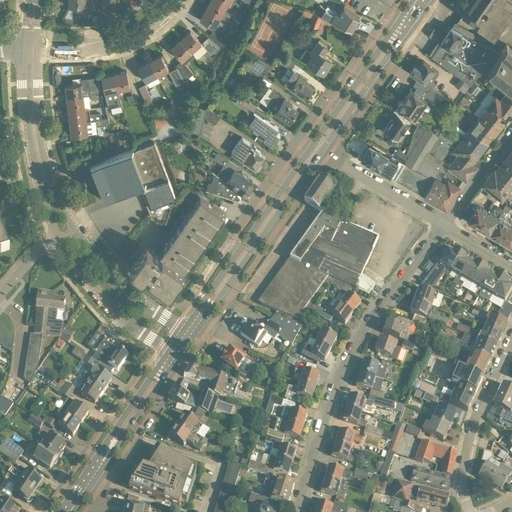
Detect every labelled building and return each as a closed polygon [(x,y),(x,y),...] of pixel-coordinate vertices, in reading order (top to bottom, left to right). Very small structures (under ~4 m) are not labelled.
[(91,0),(68,0),(69,7),(85,8),(91,8),(91,0)] [(102,0),(102,9),(114,9),(114,0),(102,0)] [(220,17),(225,20),(230,13),(224,10),(227,6),(216,0),(211,0),(206,9),(220,17)] [(511,49),(506,44),(499,53),(487,71),(510,88),(511,89),(511,0),(471,0),(463,13),(491,35),(511,4),(511,49)] [(332,9),(332,10),(327,6),(325,9),(319,5),(313,14),(321,17),(322,17),(352,28),(355,24),(356,25),(360,20),(358,19),(359,18),(344,7),(339,15),(335,12),(336,11),(332,9)] [(200,20),(214,28),(220,17),(206,9),(200,20)] [(321,17),(313,14),(303,10),(302,15),(311,19),(309,25),(317,28),(321,17)] [(488,47),(461,33),(451,27),(444,37),(441,35),(438,40),(441,42),(431,57),(439,62),(460,78),(471,85),(481,71),(486,74),(487,71),(499,53),(488,47)] [(181,40),(191,51),(201,44),(190,31),(181,40)] [(219,45),(223,41),(213,32),(209,37),(219,45)] [(193,73),(192,71),(185,64),(194,56),(195,57),(196,57),(192,52),(191,51),(181,40),(171,49),(181,60),(175,66),(176,68),(177,68),(184,81),(193,73)] [(332,60),(322,54),(327,48),(319,42),(311,52),(307,49),(301,58),(323,73),(332,60)] [(274,58),(279,62),(289,69),(292,71),(284,83),(306,98),(313,88),(303,81),(305,78),(293,70),(291,69),(295,64),(277,52),(274,58)] [(149,62),(157,76),(168,70),(161,56),(149,62)] [(255,61),(246,72),(257,80),(261,74),(263,76),(271,65),(258,58),(256,61),(255,61)] [(434,78),(438,72),(423,61),(419,67),(414,64),(409,71),(418,78),(433,88),(438,80),(434,78)] [(145,82),(157,76),(149,62),(138,68),(145,82)] [(184,81),(177,68),(176,68),(169,72),(171,77),(167,79),(171,86),(175,83),(177,86),(184,81)] [(126,72),(113,75),(117,91),(130,88),(126,72)] [(118,98),(117,91),(113,75),(101,78),(108,108),(122,105),(119,98),(118,98)] [(81,84),(65,85),(67,98),(83,96),(91,96),(91,95),(98,95),(96,78),(80,80),(81,84)] [(414,118),(425,103),(434,109),(444,95),(433,88),(418,78),(414,84),(414,86),(416,88),(412,94),(408,92),(402,101),(400,101),(398,104),(398,106),(397,108),(414,118)] [(465,93),(471,85),(460,78),(455,86),(465,93)] [(233,88),(237,82),(231,79),(228,84),(233,88)] [(145,85),(139,87),(149,110),(154,108),(145,85)] [(511,89),(510,88),(500,101),(511,110),(511,89)] [(290,120),(291,121),(294,117),(293,116),(297,110),(288,105),(290,102),(273,91),(269,97),(272,99),(267,106),(289,122),(290,120)] [(465,105),(472,96),(467,92),(460,101),(465,105)] [(488,93),(481,101),(486,105),(493,97),(488,93)] [(249,123),(250,124),(249,124),(255,128),(252,132),(264,140),(272,146),(280,135),(275,132),(278,129),(266,120),(269,115),(257,106),(257,107),(240,95),(235,103),(247,112),(249,108),(253,111),(248,119),(248,121),(249,123)] [(68,111),(84,109),(83,96),(67,98),(68,111)] [(511,110),(500,101),(495,97),(494,98),(487,107),(504,121),(511,111),(511,110)] [(151,117),(156,127),(177,116),(173,107),(151,117)] [(203,117),(206,109),(199,107),(197,116),(203,117)] [(220,116),(206,107),(203,117),(214,125),(220,116)] [(496,132),(504,121),(487,107),(479,118),(496,132)] [(102,120),(101,114),(93,115),(93,114),(90,115),(89,108),(84,109),(68,111),(70,124),(91,121),(93,121),(102,120)] [(397,140),(409,122),(397,113),(384,131),(397,140)] [(455,117),(470,128),(488,142),(496,132),(479,118),(474,123),(463,114),(461,117),(457,114),(455,117)] [(71,136),(87,134),(93,133),(91,121),(70,124),(71,136)] [(407,186),(437,135),(419,123),(414,131),(407,155),(404,164),(400,161),(391,177),(407,186)] [(201,126),(194,124),(192,132),(198,134),(199,134),(201,126)] [(462,139),(480,152),(488,142),(470,128),(462,139)] [(113,133),(116,144),(127,141),(123,130),(113,133)] [(437,135),(407,186),(424,196),(434,177),(443,161),(442,160),(446,153),(450,147),(454,140),(441,131),(438,136),(437,135)] [(112,135),(106,136),(108,146),(114,145),(112,135)] [(241,138),(231,153),(255,170),(265,157),(259,153),(260,150),(254,146),(252,148),(251,147),(252,145),(241,138)] [(471,163),(480,152),(462,139),(454,149),(455,150),(458,153),(471,163)] [(134,150),(89,168),(89,169),(92,168),(104,199),(102,200),(102,201),(139,186),(151,217),(166,221),(174,194),(154,142),(134,150)] [(361,159),(374,167),(391,177),(400,161),(393,157),(392,156),(390,158),(369,146),(361,159)] [(455,150),(454,149),(450,147),(446,153),(451,157),(455,150)] [(398,150),(393,157),(400,161),(404,164),(407,155),(398,150)] [(466,180),(476,167),(471,163),(458,153),(449,166),(466,180)] [(511,174),(511,156),(509,154),(500,165),(511,174)] [(228,159),(216,175),(214,185),(211,184),(209,191),(248,204),(248,203),(238,200),(240,198),(239,196),(237,194),(239,192),(240,192),(241,192),(242,193),(246,188),(244,187),(249,180),(240,173),(242,169),(228,159)] [(511,174),(500,165),(496,171),(494,170),(491,174),(510,189),(511,190),(511,174)] [(510,189),(491,174),(482,184),(489,190),(497,196),(501,199),(502,198),(507,202),(510,198),(505,194),(510,189)] [(446,184),(434,177),(424,196),(438,204),(448,185),(446,184)] [(340,213),(345,214),(353,200),(320,178),(310,193),(330,207),(332,209),(337,212),(340,213)] [(448,185),(438,204),(446,209),(459,187),(448,180),(446,184),(448,185)] [(493,202),(497,196),(489,190),(484,195),(493,202)] [(304,201),(322,214),(328,216),(332,209),(330,207),(310,193),(304,201)] [(149,273),(147,277),(169,293),(225,215),(200,197),(191,209),(192,209),(159,256),(146,247),(130,270),(143,279),(147,272),(149,273)] [(353,200),(345,214),(350,217),(357,203),(353,200)] [(467,221),(478,228),(488,211),(476,204),(476,205),(470,202),(463,212),(470,216),(467,221)] [(488,211),(478,228),(489,234),(506,205),(505,205),(503,209),(497,206),(492,214),(488,211)] [(508,212),(511,208),(506,205),(489,234),(499,240),(509,224),(503,220),(505,217),(504,216),(506,211),(508,212)] [(353,289),(354,288),(368,295),(375,285),(362,275),(378,238),(323,214),(290,260),(293,261),(261,306),(270,310),(276,312),(274,316),(277,318),(303,325),(312,312),(316,306),(330,285),(334,280),(353,289)] [(0,221),(0,253),(9,250),(2,230),(7,228),(5,220),(0,221)] [(511,242),(511,225),(509,224),(499,240),(510,246),(511,242)] [(421,286),(431,290),(445,274),(443,273),(446,269),(450,272),(461,255),(454,251),(452,253),(448,251),(439,265),(437,264),(421,286)] [(461,255),(450,272),(457,276),(452,284),(456,286),(459,281),(461,278),(469,264),(467,262),(468,259),(461,255)] [(461,278),(472,284),(482,267),(475,263),(473,266),(469,264),(461,278)] [(477,291),(474,296),(477,298),(490,276),(488,274),(489,271),(482,267),(472,284),(476,287),(475,290),(477,291)] [(472,307),(473,307),(479,297),(489,303),(493,296),(503,279),(496,275),(494,278),(490,276),(477,298),(472,307)] [(503,279),(493,296),(504,302),(505,303),(511,290),(511,288),(509,286),(510,283),(503,279)] [(341,306),(353,314),(360,304),(349,295),(353,289),(334,280),(330,285),(340,292),(338,295),(345,300),(341,306)] [(415,302),(427,307),(430,299),(434,301),(436,295),(420,289),(417,295),(416,296),(415,299),(415,300),(415,302)] [(43,336),(60,338),(65,330),(62,329),(63,323),(56,322),(57,312),(63,312),(64,301),(55,300),(55,294),(38,293),(34,335),(43,336)] [(473,296),(468,305),(472,307),(477,298),(474,296),(473,296)] [(345,325),(353,314),(341,306),(336,302),(332,308),(329,307),(325,312),(316,306),(312,312),(328,322),(333,316),(345,325)] [(436,317),(438,311),(427,307),(415,302),(414,303),(413,304),(412,307),(412,308),(410,314),(414,316),(426,321),(428,321),(446,328),(448,322),(436,317)] [(501,307),(495,319),(507,323),(511,314),(511,306),(505,303),(504,302),(501,307)] [(479,318),(481,313),(476,311),(473,310),(471,314),(479,318)] [(488,316),(486,315),(484,320),(486,321),(486,322),(488,323),(485,329),(501,336),(502,334),(503,334),(505,330),(504,329),(507,323),(495,319),(488,316)] [(275,340),(277,336),(292,346),(303,325),(277,318),(274,316),(274,317),(271,321),(270,320),(265,328),(263,332),(249,322),(240,335),(258,347),(267,335),(275,340)] [(424,326),(426,321),(414,316),(411,324),(413,324),(413,322),(424,326)] [(382,334),(397,339),(404,321),(397,318),(395,326),(386,322),(382,334)] [(456,330),(468,335),(470,330),(458,325),(456,330)] [(313,340),(317,342),(331,350),(337,338),(315,327),(313,332),(316,334),(313,340)] [(501,337),(501,336),(485,329),(482,336),(476,334),(474,339),(478,340),(478,341),(496,348),(499,342),(500,341),(501,338),(501,337)] [(73,336),(65,330),(60,338),(68,344),(73,336)] [(447,345),(456,349),(490,361),(496,348),(478,341),(478,340),(474,339),(464,335),(461,342),(450,338),(440,334),(437,341),(447,345)] [(11,342),(1,335),(0,335),(0,345),(6,350),(11,342)] [(92,351),(103,358),(100,365),(111,373),(114,369),(117,372),(118,372),(117,371),(127,357),(128,357),(118,350),(117,351),(115,349),(114,350),(106,345),(108,341),(102,337),(92,351)] [(375,353),(390,359),(397,361),(401,350),(396,347),(397,345),(380,339),(375,353)] [(65,344),(60,340),(56,345),(61,349),(65,344)] [(324,361),(331,350),(317,342),(313,349),(306,346),(301,355),(316,364),(319,359),(324,361)] [(401,348),(424,356),(426,350),(406,343),(404,342),(401,348)] [(278,350),(283,354),(286,349),(279,344),(277,347),(278,350)] [(91,368),(95,362),(91,360),(75,349),(72,354),(83,362),(91,368)] [(456,355),(466,359),(463,366),(484,374),(490,361),(456,349),(455,352),(458,353),(456,355)] [(222,361),(222,362),(221,363),(237,374),(238,372),(242,376),(247,369),(241,364),(242,363),(253,371),(256,367),(245,359),(247,357),(240,353),(238,356),(230,350),(226,355),(224,356),(222,359),(222,360),(222,361)] [(297,366),(296,368),(294,373),(302,376),(300,384),(315,388),(319,375),(304,371),(307,363),(296,358),(295,360),(293,364),(297,366)] [(458,377),(451,374),(456,362),(451,360),(447,359),(439,378),(445,381),(458,386),(475,394),(484,374),(463,366),(458,377)] [(383,381),(385,373),(387,368),(364,361),(360,374),(382,380),(383,381)] [(227,378),(191,367),(183,377),(184,378),(185,377),(197,381),(198,378),(211,383),(208,394),(212,396),(220,398),(222,391),(234,395),(238,382),(227,378)] [(88,371),(83,378),(103,393),(108,386),(107,386),(111,380),(94,369),(91,373),(88,371)] [(23,379),(28,383),(29,383),(37,372),(25,370),(23,379)] [(379,394),(381,388),(383,381),(382,380),(360,374),(356,387),(371,391),(369,396),(381,400),(383,395),(379,394)] [(103,393),(83,378),(79,385),(82,387),(78,393),(95,404),(99,399),(103,393)] [(275,382),(269,380),(265,391),(272,393),(275,382)] [(475,394),(458,386),(445,381),(443,385),(445,386),(443,390),(443,391),(471,403),(475,394)] [(52,382),(49,387),(68,400),(72,395),(61,388),(52,382)] [(72,395),(75,390),(65,382),(61,388),(72,395)] [(192,409),(192,410),(205,414),(212,396),(208,394),(202,392),(199,401),(189,398),(184,396),(188,387),(179,384),(168,399),(184,407),(192,409)] [(246,384),(243,391),(250,394),(253,386),(246,384)] [(286,399),(296,402),(298,397),(311,401),(315,388),(300,384),(298,391),(290,388),(288,394),(286,399)] [(497,395),(511,402),(511,389),(502,385),(497,395)] [(420,399),(423,392),(417,390),(414,397),(420,399)] [(438,399),(467,412),(471,403),(443,391),(441,394),(438,399)] [(435,407),(438,400),(425,394),(422,401),(435,407)] [(493,403),(492,406),(503,411),(499,418),(511,424),(511,414),(510,414),(511,410),(511,402),(497,395),(495,399),(494,400),(494,403),(493,403)] [(346,409),(362,414),(364,406),(371,409),(373,404),(390,409),(392,403),(381,400),(369,396),(368,402),(350,396),(346,409)] [(271,397),(268,404),(265,414),(266,414),(266,415),(271,417),(274,405),(281,408),(284,401),(271,397)] [(0,398),(0,413),(6,417),(14,405),(0,398)] [(89,413),(74,403),(66,415),(80,425),(89,413)] [(440,407),(434,421),(449,428),(455,414),(440,407)] [(284,408),(280,420),(303,428),(307,415),(284,408)] [(359,421),(362,414),(346,409),(342,421),(365,428),(367,423),(359,421)] [(176,427),(200,444),(202,436),(200,435),(199,437),(197,435),(202,428),(192,421),(194,419),(201,421),(205,414),(192,410),(187,417),(184,415),(184,416),(181,416),(179,419),(180,421),(176,427)] [(55,417),(62,421),(58,427),(72,437),(80,425),(66,415),(59,411),(55,417)] [(39,420),(44,424),(53,430),(56,425),(42,415),(39,420)] [(44,424),(39,420),(32,416),(28,421),(40,429),(44,424)] [(266,436),(282,441),(284,436),(299,440),(303,428),(280,420),(276,433),(274,433),(274,432),(268,430),(266,436)] [(443,441),(449,428),(434,421),(431,426),(427,424),(423,432),(443,441)] [(396,430),(395,432),(402,435),(403,433),(402,433),(405,426),(399,423),(396,430)] [(418,438),(421,431),(408,425),(405,433),(418,438)] [(203,446),(201,444),(200,444),(176,427),(173,432),(171,432),(169,434),(170,435),(169,437),(184,447),(187,442),(200,451),(203,446)] [(42,439),(38,445),(58,458),(58,457),(59,458),(63,453),(62,452),(65,447),(64,446),(62,444),(61,444),(41,430),(37,436),(42,439)] [(370,430),(368,435),(381,439),(383,434),(370,430)] [(339,432),(335,444),(351,449),(353,442),(361,444),(362,439),(339,432)] [(383,432),(383,434),(381,439),(391,443),(394,435),(383,432)] [(395,454),(402,435),(395,432),(394,435),(391,443),(388,451),(395,454)] [(201,444),(203,446),(206,447),(209,438),(204,437),(202,436),(200,444),(201,444)] [(296,451),(280,447),(282,441),(266,436),(265,442),(273,445),(271,449),(279,452),(277,459),(292,464),(296,451)] [(2,445),(20,458),(24,452),(6,440),(2,445)] [(442,475),(450,477),(453,468),(456,452),(445,449),(423,442),(416,462),(421,463),(422,461),(429,464),(430,460),(433,453),(443,457),(442,460),(445,460),(442,475)] [(349,457),(351,449),(335,444),(332,457),(355,464),(356,459),(349,457)] [(0,452),(16,464),(20,458),(2,445),(0,447),(0,452)] [(46,467),(45,468),(48,470),(48,469),(50,470),(53,465),(55,465),(57,462),(57,460),(58,458),(38,445),(30,457),(46,467)] [(186,501),(192,484),(196,472),(157,447),(148,461),(153,463),(148,471),(143,470),(140,474),(135,472),(135,473),(139,474),(137,482),(132,480),(129,489),(179,506),(181,499),(186,501)] [(504,461),(508,455),(502,451),(498,457),(504,461)] [(501,466),(490,459),(492,454),(484,452),(480,469),(482,471),(478,477),(489,484),(497,471),(501,466)] [(386,478),(394,455),(388,453),(380,476),(386,478)] [(267,464),(266,467),(250,462),(247,470),(270,477),(272,478),(274,472),(288,477),(292,464),(277,459),(274,467),(267,464)] [(241,468),(247,470),(250,462),(242,460),(240,467),(241,468)] [(226,511),(234,489),(237,478),(241,468),(240,467),(229,464),(214,511),(226,511)] [(247,470),(241,468),(237,478),(243,480),(244,480),(247,470)] [(328,468),(325,480),(340,485),(342,477),(350,480),(351,475),(328,468)] [(450,479),(436,475),(434,474),(414,468),(411,481),(439,490),(449,493),(450,479)] [(12,469),(8,474),(35,492),(38,487),(41,487),(42,485),(41,482),(42,482),(27,473),(24,477),(12,469)] [(27,503),(27,502),(30,503),(32,500),(31,498),(35,492),(8,474),(3,470),(1,472),(3,477),(5,479),(17,488),(13,493),(27,503)] [(366,480),(368,474),(355,470),(354,477),(366,480)] [(511,480),(508,478),(497,471),(489,484),(500,491),(504,484),(507,486),(508,486),(510,489),(511,487),(511,480)] [(294,485),(272,478),(270,477),(268,482),(265,481),(263,487),(266,487),(291,496),(294,485)] [(239,491),(243,480),(237,478),(234,489),(239,491)] [(338,492),(340,485),(325,480),(321,493),(344,500),(345,494),(338,492)] [(449,497),(434,493),(434,494),(418,489),(413,487),(413,485),(396,481),(392,499),(403,503),(401,509),(409,511),(420,511),(421,510),(407,505),(409,498),(416,500),(416,501),(446,509),(449,497)] [(291,496),(266,487),(262,498),(279,504),(287,506),(291,496)] [(0,511),(16,511),(1,501),(4,496),(0,493),(0,511)] [(409,511),(401,509),(403,503),(392,499),(384,497),(373,494),(372,501),(390,506),(389,508),(393,509),(392,511),(396,511),(409,511)] [(256,504),(262,506),(260,511),(276,511),(279,504),(262,498),(251,495),(248,502),(255,505),(256,504)] [(137,507),(139,499),(129,496),(126,506),(125,505),(124,510),(123,511),(148,511),(150,507),(144,505),(143,508),(137,507)] [(339,511),(340,511),(341,511),(346,511),(349,507),(342,505),(337,503),(334,502),(332,508),(318,503),(314,511),(339,511)]
